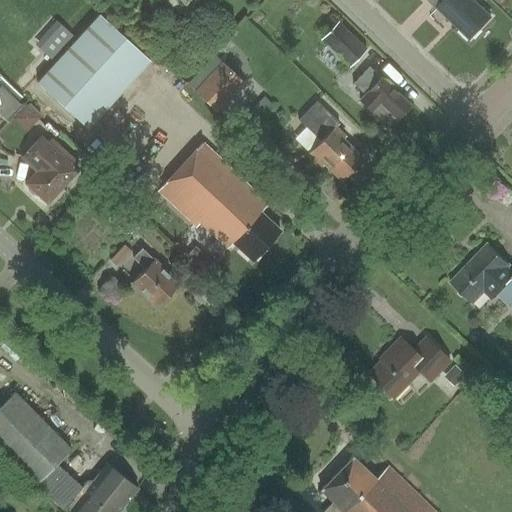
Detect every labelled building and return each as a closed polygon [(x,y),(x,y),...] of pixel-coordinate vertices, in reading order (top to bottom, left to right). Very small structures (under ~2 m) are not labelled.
[(472,41),(493,19),(472,0),(430,0),(428,3),(439,13),(441,12),(472,41)] [(150,62),(99,16),(37,84),(88,130),(150,62)] [(366,49),(338,22),(321,40),(349,67),(366,49)] [(214,111),(242,82),(220,62),(193,91),(214,111)] [(387,128),(410,104),(371,66),(353,85),(365,96),(360,102),(387,128)] [(0,116),(4,120),(20,102),(0,84),(0,116)] [(316,100),(297,118),(319,140),(307,152),(323,167),(326,165),(341,180),(361,160),(342,143),(345,140),(342,137),(344,135),(334,126),(338,122),(316,100)] [(41,137),(22,158),(38,174),(27,185),(30,188),(30,193),(33,196),(38,195),(48,205),(78,173),(41,137)] [(254,261),(281,232),(262,213),(269,206),(257,195),(259,193),(205,143),(159,191),(197,227),(203,220),(232,248),(236,243),(254,261)] [(488,243),(451,283),(475,304),(511,265),(488,243)] [(145,269),(131,284),(156,307),(179,282),(143,248),(133,258),(145,269)] [(511,312),(511,279),(495,297),(511,312)] [(429,381),(449,360),(426,338),(414,351),(400,337),(391,347),(392,348),(370,372),(393,394),(417,369),(429,381)] [(0,442),(38,481),(74,447),(19,390),(0,408),(0,442)] [(438,511),(390,466),(378,479),(354,457),(323,491),(337,504),(329,511),(438,511)] [(78,511),(119,511),(138,489),(111,467),(98,483),(92,482),(72,507),(78,511)]
